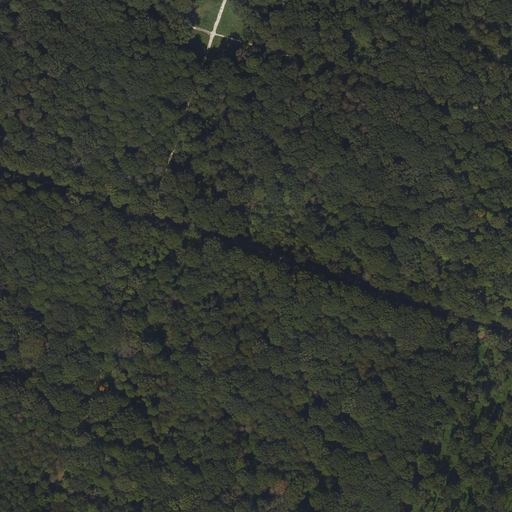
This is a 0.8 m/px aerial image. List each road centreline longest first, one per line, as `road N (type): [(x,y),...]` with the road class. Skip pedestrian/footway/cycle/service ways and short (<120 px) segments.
road 1 (unclassified): [(0,165),(511,328)]
road 2 (track): [(445,310),(440,385),(402,511)]
